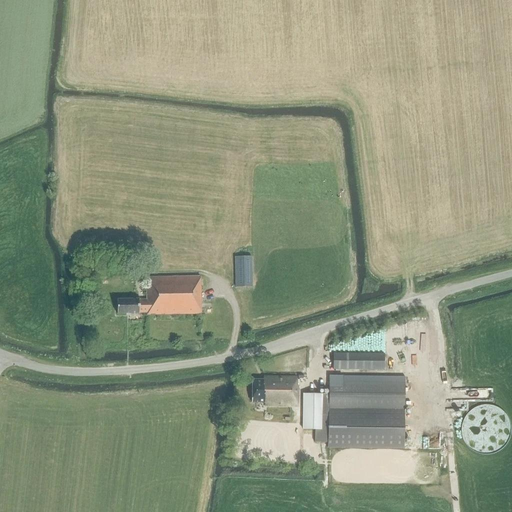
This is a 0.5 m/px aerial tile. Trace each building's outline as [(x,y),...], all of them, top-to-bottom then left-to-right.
[(235,287),(252,287),(251,257),(243,257),(243,254),(235,254),(235,257),(235,287)] [(146,311),(146,315),(201,314),(200,276),(146,277),(146,299),(116,300),(117,314),(138,313),(138,311),(146,311)] [(333,353),(333,368),(333,369),(384,370),(384,354),(333,353)] [(298,407),(298,386),(296,386),(296,377),(263,377),(263,380),(251,380),(251,403),(264,403),(264,406),(298,407)] [(328,415),(328,447),(403,447),(404,421),(404,379),(328,378),(328,395),(328,415)] [(490,389),(452,389),(452,400),(490,400),(490,389)] [(303,394),(303,430),(325,430),(325,415),(328,415),(328,395),(320,394),(303,394)] [(506,416),(490,406),(472,410),(462,426),(466,445),(482,454),(501,450),(510,434),(506,416)]
